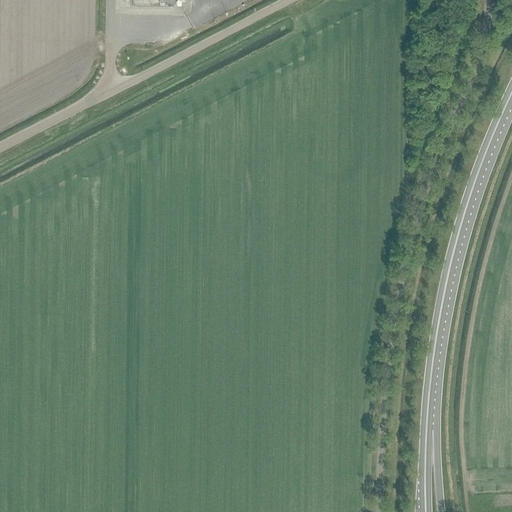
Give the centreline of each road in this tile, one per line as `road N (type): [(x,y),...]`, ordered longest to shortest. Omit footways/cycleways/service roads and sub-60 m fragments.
road 1 (unclassified): [(378,511),(398,294),(428,180),(476,65),(489,0)]
road 2 (unclassified): [(0,148),(285,0)]
road 3 (trunk): [(429,378),(459,228),(511,91)]
road 4 (trunk): [(439,511),(429,378)]
road 5 (trunk): [(424,511),(429,378)]
